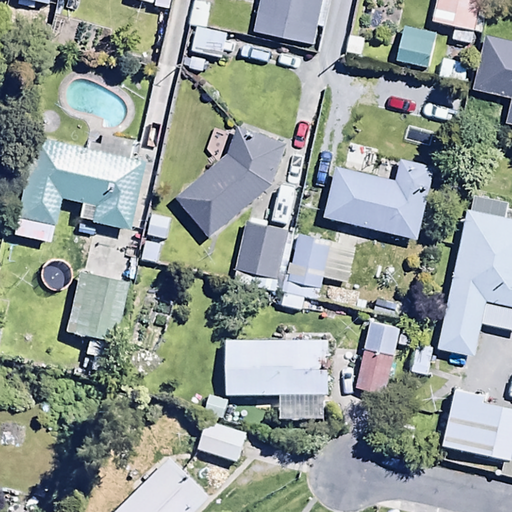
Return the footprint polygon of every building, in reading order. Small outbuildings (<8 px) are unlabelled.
[(257,0),(250,31),(267,35),(265,43),(316,55),(321,34),(313,32),(314,27),(320,28),(326,0),(257,0)] [(450,39),(468,43),(478,0),(433,0),(429,19),(453,24),(450,39)] [(225,33),(205,29),(208,14),(189,10),(186,26),(194,28),(189,52),(220,59),(225,33)] [(434,32),(401,24),(391,60),(425,68),(434,32)] [(511,43),(482,37),(471,90),(506,98),(501,124),(511,126),(511,43)] [(205,239),(270,185),(283,142),(232,126),(224,150),(169,197),(205,239)] [(8,237),(45,245),(55,198),(76,202),(72,221),(124,232),(140,159),(30,136),(8,237)] [(393,178),(333,164),(321,215),(414,237),(432,165),(398,157),(393,178)] [(471,193),(467,211),(463,210),(435,347),(473,354),(479,325),(511,331),(511,219),(502,218),(505,200),(471,193)] [(284,228),(244,220),(234,269),(274,277),(284,228)] [(300,298),(315,301),(328,240),(294,233),(280,308),(298,312),(300,298)] [(61,334),(86,338),(82,357),(89,358),(86,373),(102,377),(109,343),(113,344),(125,281),(74,270),(61,334)] [(360,347),(391,355),(397,327),(365,321),(360,347)] [(327,338),(221,337),(220,397),(278,398),(278,418),(321,419),(322,398),(326,398),(327,338)] [(432,348),(412,345),(407,372),(427,376),(432,348)] [(391,355),(360,347),(352,386),(383,393),(391,355)] [(482,394),(449,387),(438,442),(503,456),(498,476),(511,479),(511,406),(481,399),(482,394)] [(246,433),(202,422),(194,452),(238,463),(246,433)] [(192,511),(207,498),(166,457),(110,511),(192,511)]
